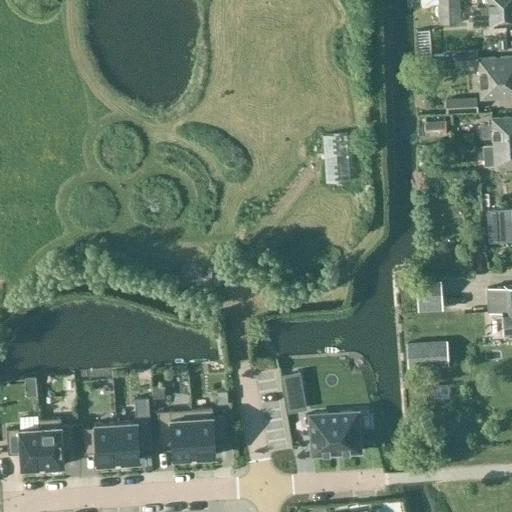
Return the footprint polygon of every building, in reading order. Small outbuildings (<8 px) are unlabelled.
[(209,0),(211,17),(224,29),(224,46),(211,61),(211,77),(227,93),(243,90),(255,78),(255,59),(240,46),(240,29),(253,19),(252,0),(209,0)] [(438,0),(439,25),(459,24),(458,0),(438,0)] [(490,25),(511,24),(511,0),(477,0),(477,5),(472,5),(473,26),(490,25)] [(478,64),(480,98),(511,96),(511,56),(478,58),(477,49),(453,51),(455,66),(478,64)] [(447,112),(476,110),(475,97),(446,99),(447,112)] [(493,142),(511,140),(511,116),(491,117),(492,124),(479,125),(480,138),(492,137),(493,142)] [(426,135),(446,134),(445,120),(425,121),(426,135)] [(347,133),(323,134),(326,181),(350,179),(347,133)] [(511,164),(511,140),(493,142),(493,145),(483,146),(484,166),(511,164)] [(484,224),(506,222),(505,208),(483,210),(484,224)] [(502,309),(503,333),(511,332),(511,278),(505,278),(505,279),(495,279),(496,290),(490,291),(491,309),(502,309)] [(440,281),(416,282),(417,300),(441,299),(440,281)] [(445,337),(465,336),(462,296),(442,297),(443,311),(445,337)] [(445,341),(408,343),(409,367),(447,365),(445,341)] [(303,395),(287,398),(290,415),(306,413),(303,395)] [(134,398),(135,420),(139,449),(151,448),(148,397),(134,398)] [(194,457),(196,457),(196,456),(215,455),(214,440),(226,439),(224,414),(213,415),(212,407),(191,408),(194,457)] [(191,457),(194,457),(191,408),(157,411),(159,444),(171,443),(172,458),(191,457)] [(359,409),(307,412),(310,456),(362,453),(359,409)] [(38,418),(38,426),(39,426),(42,467),(44,466),(63,465),(62,450),(74,449),(73,424),(61,425),(60,417),(38,418)] [(135,420),(115,421),(118,462),(120,462),(120,461),(139,460),(139,449),(135,420)] [(115,421),(94,423),(94,427),(82,428),(84,453),(96,452),(96,463),(115,461),(115,462),(118,462),(115,421)] [(39,467),(42,467),(39,426),(38,426),(6,428),(8,454),(20,453),(21,468),(39,466),(39,467)]
